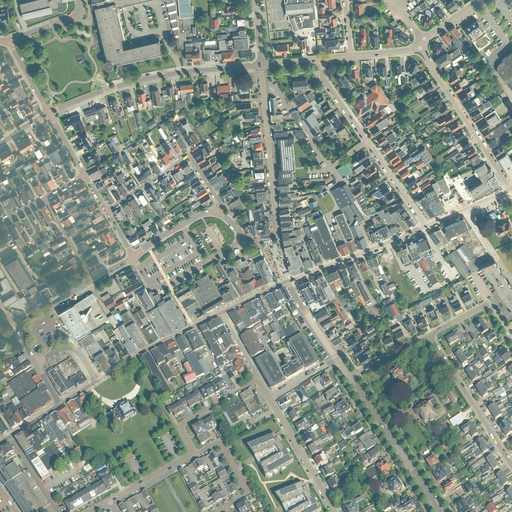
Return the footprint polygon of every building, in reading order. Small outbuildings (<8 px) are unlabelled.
[(67,6),(67,4),(67,3),(65,3),(64,0),(31,0),(20,3),(23,19),(24,19),(24,18),(30,17),(31,17),(31,16),(37,15),(38,15),(38,14),(44,14),(45,13),(51,12),(52,12),(52,10),(56,9),(58,10),(60,11),(62,11),(64,10),(66,8),(67,6)] [(162,52),(159,39),(159,40),(123,48),(121,38),(124,37),(117,6),(143,0),(95,0),(96,1),(94,2),(98,21),(100,21),(100,24),(99,24),(100,30),(102,30),(102,33),(101,33),(102,39),(104,38),(104,41),(103,42),(105,49),(106,49),(107,52),(105,52),(107,60),(106,60),(106,61),(111,65),(112,64),(112,63),(120,61),(121,62),(128,60),(127,59),(131,58),(131,59),(138,58),(138,56),(141,56),(141,57),(148,55),(148,54),(151,53),(151,55),(158,53),(158,52),(161,51),(162,52)] [(194,16),(193,12),(192,5),(190,5),(189,0),(177,0),(180,17),(194,16)] [(315,11),(315,7),(316,5),(314,4),(314,0),(313,0),(286,0),(286,1),(284,2),(285,14),(287,14),(289,17),(287,20),(290,21),(294,31),(295,31),(297,32),(299,29),(304,27),(303,27),(313,26),(313,19),(315,18),(315,11)] [(453,0),(452,0),(448,3),(445,0),(443,2),(445,5),(446,4),(450,10),(457,5),(453,0)] [(174,3),(167,5),(168,11),(176,9),(176,6),(174,3)] [(364,3),(362,3),(354,4),(355,13),(363,12),(362,6),(364,6),(364,3)] [(441,16),(445,13),(437,3),(433,6),(436,9),(434,11),(439,18),(439,17),(440,17),(441,17),(441,16)] [(235,7),(230,7),(230,5),(224,6),(224,12),(231,11),(235,10),(236,13),(244,12),(245,11),(245,9),(244,9),(244,6),(235,7)] [(0,12),(0,14),(1,20),(9,19),(7,9),(1,10),(2,12),(0,12)] [(419,13),(418,18),(419,20),(422,20),(421,22),(422,22),(421,23),(426,25),(426,23),(429,24),(431,17),(429,16),(429,15),(430,15),(430,11),(429,10),(426,9),(425,14),(425,15),(423,15),(423,14),(419,13)] [(380,13),(375,17),(374,17),(377,21),(383,17),(380,13)] [(336,17),(333,17),(333,14),(325,14),(325,15),(320,15),(321,19),(325,19),(325,20),(329,20),(329,24),(337,24),(336,17)] [(235,25),(238,25),(246,24),(246,23),(246,21),(245,21),(245,20),(245,17),(234,18),(235,25)] [(219,26),(218,18),(211,19),(211,27),(219,26)] [(491,41),(481,25),(477,20),(464,29),(468,34),(479,50),(492,41),(491,41)] [(451,38),(456,46),(457,46),(458,46),(461,52),(471,46),(469,43),(465,46),(460,40),(459,40),(457,36),(460,34),(454,26),(448,30),(454,38),(452,39),(451,38)] [(334,33),(334,31),(335,31),(335,27),(331,27),(331,33),(333,47),(335,47),(335,48),(338,47),(339,47),(338,39),(333,39),(333,38),(335,38),(334,33)] [(361,28),(361,31),(361,35),(358,36),(358,45),(359,45),(360,45),(361,45),(362,44),(365,44),(365,35),(366,35),(365,27),(361,28)] [(238,28),(239,33),(233,34),(233,38),(247,36),(247,32),(246,32),(245,28),(238,28)] [(390,33),(392,33),(391,28),(386,29),(386,33),(383,33),(384,42),(385,42),(386,43),(387,43),(388,42),(391,42),(390,33)] [(404,42),(408,37),(403,33),(403,32),(401,31),(400,31),(397,28),(395,31),(399,33),(396,37),(404,42)] [(377,30),(374,31),(373,31),(374,35),(370,36),(370,39),(371,39),(371,44),(378,43),(378,41),(379,41),(378,35),(377,30)] [(451,38),(446,31),(440,35),(448,47),(451,45),(448,40),(451,38)] [(229,49),(236,48),(239,48),(248,47),(247,37),(238,38),(218,40),(219,49),(229,48),(229,49)] [(289,47),(294,46),(294,43),(287,44),(277,44),(277,49),(277,51),(278,51),(278,52),(282,52),(282,54),(286,53),(286,52),(288,51),(287,46),(289,46),(289,47)] [(443,51),(444,48),(440,47),(441,44),(434,43),(433,48),(433,51),(439,52),(439,50),(443,51)] [(186,60),(193,59),(192,52),(191,46),(185,46),(186,60)] [(451,59),(461,53),(457,47),(448,53),(447,52),(435,59),(439,66),(451,59)] [(211,49),(203,50),(204,53),(203,53),(204,60),(208,60),(207,53),(210,53),(212,52),(211,50),(211,49)] [(210,53),(207,53),(208,60),(220,59),(220,58),(221,58),(221,61),(234,60),(234,59),(235,59),(235,56),(239,56),(240,58),(241,58),(241,54),(239,54),(239,51),(238,51),(235,52),(236,53),(235,53),(235,51),(233,51),(221,52),(221,54),(219,54),(219,53),(214,54),(210,54),(210,53)] [(511,90),(511,51),(502,59),(503,60),(500,62),(498,64),(497,66),(497,68),(497,71),(498,73),(511,90)] [(480,67),(481,67),(481,66),(477,60),(473,63),(477,69),(480,67)] [(417,68),(419,64),(412,61),(411,63),(410,62),(408,66),(409,66),(407,69),(408,70),(407,72),(411,74),(413,72),(415,73),(418,68),(417,68)] [(398,84),(401,83),(405,83),(404,76),(401,76),(400,64),(397,64),(396,64),(395,64),(395,65),(393,65),(394,73),(398,73),(399,76),(398,77),(398,84)] [(7,78),(14,74),(13,73),(14,73),(13,71),(12,71),(10,68),(4,72),(1,73),(2,76),(5,74),(7,78)] [(356,81),(359,80),(358,72),(357,68),(351,68),(352,77),(356,77),(356,81)] [(459,68),(458,69),(455,71),(456,71),(447,77),(449,80),(448,81),(450,83),(451,83),(459,78),(457,75),(458,74),(457,74),(461,71),(459,68)] [(346,87),(349,85),(345,78),(344,78),(341,73),(335,77),(337,81),(340,85),(344,83),(346,87)] [(429,78),(427,75),(425,73),(417,78),(416,76),(412,79),(414,83),(418,80),(421,84),(429,79),(429,78)] [(487,86),(496,81),(495,79),(494,80),(493,77),(490,79),(489,78),(484,81),(485,83),(484,83),(486,86),(487,86)] [(248,80),(234,81),(234,88),(235,89),(238,89),(238,92),(249,91),(250,91),(249,91),(248,80),(249,80),(248,79),(248,80)] [(306,79),(299,80),(301,92),(303,92),(303,88),(309,87),(309,83),(307,84),(306,79)] [(301,92),(299,80),(292,80),(293,85),(291,85),(291,89),(298,88),(298,93),(301,92)] [(419,93),(420,92),(423,90),(425,88),(426,91),(434,86),(433,85),(434,85),(433,84),(432,83),(430,81),(423,86),(417,90),(419,93)] [(460,85),(463,83),(461,81),(458,83),(458,82),(456,85),(455,84),(452,87),(456,92),(458,91),(459,91),(462,89),(460,85)] [(15,91),(11,93),(11,92),(8,94),(9,97),(23,89),(20,83),(13,87),(15,91)] [(371,87),(373,91),(353,105),(359,114),(372,105),(376,111),(389,102),(379,87),(376,84),(371,87)] [(229,85),(217,86),(218,91),(218,94),(230,93),(229,87),(229,85)] [(498,94),(503,90),(500,85),(495,89),(498,94)] [(166,87),(166,89),(162,90),(163,95),(171,93),(172,97),(174,97),(174,93),(172,86),(166,87)] [(469,91),(472,90),(470,87),(465,90),(465,91),(459,95),(460,97),(459,98),(461,101),(466,98),(467,100),(470,97),(469,95),(471,94),(469,91)] [(23,89),(9,97),(11,99),(14,97),(17,95),(19,99),(26,95),(23,89)] [(160,96),(159,93),(158,89),(155,90),(155,89),(153,89),(153,90),(152,90),(153,97),(152,97),(153,104),(158,103),(159,106),(165,105),(163,95),(160,96)] [(315,97),(311,91),(306,95),(310,101),(315,97)] [(139,93),(138,94),(140,101),(141,105),(148,103),(149,109),(152,108),(150,100),(150,98),(147,99),(146,96),(145,96),(144,92),(141,93),(141,92),(138,93),(139,93)] [(290,101),(297,97),(296,97),(299,95),(298,93),(295,95),(293,92),(287,97),(290,101)] [(430,106),(435,103),(442,98),(439,93),(432,97),(430,94),(424,97),(426,101),(427,101),(430,106)] [(294,100),(299,108),(301,111),(311,104),(303,94),(294,100)] [(134,109),(134,107),(135,107),(134,104),(134,103),(133,100),(132,100),(131,95),(124,97),(128,111),(134,109)] [(315,100),(314,99),(310,102),(313,105),(314,104),(317,108),(321,105),(319,104),(325,100),(325,99),(325,98),(324,97),(323,97),(322,95),(315,100)] [(419,100),(415,95),(406,101),(409,106),(419,100)] [(469,101),(464,104),(467,108),(466,108),(467,110),(468,110),(474,106),(476,108),(483,103),(478,95),(469,101)] [(271,113),(271,120),(276,120),(276,122),(280,121),(280,119),(282,119),(282,111),(277,112),(276,97),(270,97),(271,112),(271,113)] [(23,109),(20,111),(23,117),(34,111),(34,110),(34,109),(33,108),(31,105),(28,100),(22,103),(20,104),(23,109)] [(119,116),(124,114),(122,108),(120,109),(116,100),(113,100),(111,101),(110,102),(113,110),(117,109),(117,110),(119,116)] [(477,110),(471,114),(473,118),(473,119),(474,121),(475,121),(476,121),(483,116),(480,112),(486,108),(491,105),(488,100),(483,103),(476,108),(477,110)] [(321,106),(317,109),(317,108),(313,111),(315,114),(319,112),(320,114),(324,111),(326,113),(332,108),(328,103),(322,107),(321,106)] [(434,111),(435,112),(431,114),(432,116),(436,114),(440,111),(442,114),(449,109),(448,109),(449,109),(447,106),(445,104),(434,111)] [(93,108),(85,111),(87,116),(89,121),(96,118),(95,113),(98,112),(102,121),(108,119),(110,118),(105,106),(103,106),(97,108),(96,106),(92,107),(93,108)] [(302,119),(298,113),(296,110),(295,109),(290,113),(295,120),(302,119)] [(385,112),(383,109),(380,110),(379,110),(373,114),(374,115),(372,116),(371,115),(370,113),(363,118),(364,119),(365,121),(365,122),(365,123),(366,124),(367,124),(368,126),(375,121),(374,120),(378,117),(382,114),(385,112)] [(489,126),(501,119),(494,110),(476,122),(476,124),(477,125),(478,125),(481,129),(488,125),(489,126)] [(245,112),(246,120),(250,120),(250,121),(259,121),(259,111),(245,112)] [(451,112),(444,117),(443,116),(437,120),(440,125),(446,121),(447,122),(454,118),(454,117),(453,115),(452,115),(451,112)] [(5,114),(2,115),(2,114),(0,113),(0,120),(2,119),(6,127),(7,126),(8,127),(10,125),(9,125),(11,124),(7,116),(6,117),(5,114)] [(79,113),(70,117),(66,118),(64,119),(63,120),(67,127),(73,124),(76,130),(78,129),(79,130),(85,127),(82,120),(79,113)] [(309,129),(317,123),(310,113),(305,117),(308,121),(306,124),(309,129)] [(326,125),(337,117),(336,115),(337,115),(336,113),(335,113),(329,117),(330,119),(328,121),(328,120),(324,122),(326,125)] [(490,138),(511,123),(511,120),(508,114),(501,119),(489,126),(487,128),(482,131),(485,136),(488,134),(490,138)] [(376,124),(377,126),(371,130),(372,132),(372,133),(373,135),(374,135),(381,131),(380,129),(389,123),(387,119),(391,117),(389,115),(376,124)] [(326,125),(325,126),(324,127),(328,133),(336,127),(335,125),(341,122),(340,121),(341,120),(340,119),(339,119),(337,117),(326,125)] [(198,139),(193,131),(186,119),(181,122),(186,130),(189,134),(194,142),(198,139)] [(286,125),(286,122),(282,123),(282,121),(272,122),(272,127),(273,127),(274,130),(282,129),(282,126),(286,125)] [(453,131),(460,126),(459,126),(459,125),(459,124),(458,123),(457,121),(452,124),(445,128),(446,131),(447,131),(451,128),(453,131)] [(342,124),(340,126),(335,129),(340,138),(344,135),(346,134),(349,131),(345,124),(343,125),(342,124)] [(182,134),(181,133),(181,132),(178,127),(174,129),(177,135),(174,137),(182,149),(187,147),(180,135),(182,134)] [(261,134),(261,133),(260,127),(254,128),(254,127),(251,128),(242,133),(245,137),(249,134),(260,133),(260,134),(261,134)] [(43,141),(46,145),(50,143),(46,138),(49,136),(45,129),(44,130),(44,129),(41,131),(38,133),(40,135),(38,137),(40,141),(43,140),(43,141)] [(302,140),(307,136),(302,129),(294,129),(295,136),(299,136),(302,140)] [(449,137),(444,140),(446,143),(451,140),(454,144),(457,142),(456,141),(458,140),(465,135),(465,134),(464,132),(463,132),(462,129),(450,137),(449,137)] [(186,130),(184,131),(181,133),(182,134),(189,145),(194,142),(189,134),(186,130)] [(291,141),(294,141),(294,136),(288,136),(287,130),(274,131),(275,140),(276,141),(278,141),(280,169),(278,169),(279,182),(292,181),(291,168),(293,168),(291,141)] [(317,141),(323,137),(320,132),(314,136),(317,141)] [(393,132),(385,137),(384,135),(377,139),(377,140),(378,142),(379,142),(380,144),(387,140),(389,143),(395,139),(397,138),(393,132)] [(497,141),(503,136),(501,133),(488,141),(489,144),(492,148),(498,143),(497,141)] [(82,139),(76,143),(79,149),(86,145),(87,147),(92,144),(87,134),(81,137),(82,139)] [(261,134),(260,134),(249,135),(250,139),(247,139),(247,143),(243,145),(244,148),(255,143),(254,140),(261,140),(261,134)] [(510,139),(510,138),(508,135),(501,139),(504,143),(493,149),(495,152),(494,152),(496,155),(496,154),(497,155),(504,150),(503,148),(506,146),(504,142),(510,139)] [(22,142),(26,149),(30,147),(32,150),(35,148),(33,145),(29,137),(24,140),(24,139),(22,141),(22,142)] [(511,137),(511,138),(511,139),(511,158),(510,159),(506,152),(498,157),(511,179),(511,137)] [(111,141),(110,138),(106,141),(107,143),(106,143),(111,152),(117,149),(111,140),(111,141)] [(466,145),(470,143),(469,142),(470,141),(469,139),(468,139),(467,138),(465,139),(465,138),(455,145),(457,148),(462,145),(464,148),(467,146),(466,145)] [(173,140),(170,142),(177,153),(180,151),(179,149),(180,148),(175,140),(174,141),(173,140)] [(252,149),(262,148),(261,140),(257,142),(252,145),(252,149)] [(166,141),(162,144),(167,152),(166,153),(171,160),(174,158),(173,155),(174,154),(171,150),(170,148),(171,148),(166,141)] [(203,144),(206,149),(203,151),(201,149),(192,154),(195,158),(212,149),(208,141),(203,144)] [(26,149),(22,142),(16,145),(21,152),(23,151),(25,154),(27,153),(25,150),(26,149)] [(387,153),(396,147),(395,144),(391,147),(389,144),(383,148),(384,149),(384,150),(384,151),(385,151),(387,153)] [(391,160),(404,151),(407,149),(404,144),(400,147),(402,149),(397,153),(395,151),(388,156),(391,160)] [(43,155),(47,152),(45,149),(44,149),(41,145),(38,147),(43,155)] [(410,156),(418,150),(415,146),(407,151),(410,156)] [(423,160),(425,163),(433,158),(429,153),(424,147),(395,166),(398,170),(407,164),(406,164),(414,159),(415,160),(420,156),(423,160)] [(469,156),(476,152),(476,151),(476,150),(475,149),(474,149),(473,147),(468,150),(468,149),(462,153),(464,155),(467,153),(469,156)] [(13,160),(11,157),(14,155),(10,148),(4,152),(8,158),(10,162),(12,164),(15,163),(13,160)] [(42,156),(39,150),(39,149),(34,152),(38,158),(42,156)] [(53,164),(58,160),(62,158),(56,149),(47,154),(53,164)] [(251,150),(251,153),(254,153),(254,158),(263,158),(262,149),(251,150)] [(457,155),(460,153),(457,149),(451,153),(451,154),(449,155),(451,158),(453,157),(455,156),(457,155)] [(96,150),(95,151),(91,153),(87,155),(88,155),(85,157),(87,162),(94,158),(96,162),(102,159),(96,150)] [(165,164),(170,160),(162,150),(160,152),(162,156),(160,157),(165,164)] [(204,157),(210,154),(209,151),(196,159),(198,163),(205,159),(204,157)] [(359,162),(367,157),(366,155),(367,155),(366,153),(365,153),(363,151),(357,155),(350,159),(353,164),(358,160),(359,162)] [(405,153),(404,151),(391,160),(394,164),(401,159),(400,157),(405,153)] [(8,158),(4,152),(0,154),(0,157),(3,162),(6,160),(7,161),(9,160),(10,162),(8,163),(9,166),(12,164),(10,162),(8,158)] [(123,160),(119,153),(112,157),(114,161),(118,159),(120,162),(123,160)] [(127,164),(131,162),(125,153),(122,155),(127,164)] [(472,165),(481,159),(480,158),(481,157),(480,156),(479,156),(477,153),(470,158),(469,157),(464,160),(466,164),(469,162),(472,165)] [(254,166),(264,165),(263,158),(254,159),(254,166)] [(156,173),(160,170),(156,164),(155,164),(152,159),(150,160),(153,165),(152,166),(156,173)] [(202,169),(216,161),(214,159),(210,162),(209,159),(199,165),(202,169)] [(369,159),(354,169),(357,173),(362,169),(361,168),(365,166),(366,168),(372,164),(369,159)] [(437,165),(433,160),(429,163),(433,169),(437,165)] [(55,169),(54,168),(54,166),(53,164),(52,165),(50,161),(45,164),(48,170),(52,168),(53,170),(55,169)] [(60,165),(63,170),(65,168),(70,176),(74,174),(72,171),(72,170),(69,165),(67,162),(60,165)] [(145,162),(143,164),(141,165),(145,170),(150,177),(154,175),(149,168),(145,162)] [(181,173),(182,172),(183,173),(184,173),(186,173),(193,169),(188,162),(179,168),(179,170),(172,174),(177,181),(184,176),(181,173)] [(214,171),(213,169),(219,165),(218,162),(214,165),(214,164),(203,171),(206,175),(214,171)] [(347,162),(338,168),(337,169),(342,177),(352,170),(347,162)] [(501,183),(494,172),(490,168),(488,169),(484,162),(474,167),(479,175),(481,173),(485,178),(469,189),(468,189),(474,197),(483,194),(482,193),(485,192),(485,193),(493,189),(493,188),(495,187),(496,189),(499,187),(498,186),(501,183)] [(39,167),(50,187),(54,185),(51,178),(49,179),(46,174),(49,172),(44,164),(39,167)] [(63,170),(60,165),(60,164),(58,165),(59,168),(57,169),(63,180),(67,178),(63,170)] [(102,166),(103,167),(99,170),(98,167),(88,173),(91,177),(92,178),(101,173),(102,174),(108,170),(109,171),(112,169),(111,167),(110,167),(108,164),(106,164),(102,166)] [(408,170),(414,166),(412,164),(400,173),(403,178),(410,173),(410,172),(409,170),(409,171),(408,170)] [(138,168),(137,166),(137,165),(134,167),(139,175),(137,176),(141,183),(146,180),(138,168)] [(140,167),(138,165),(137,166),(138,168),(146,180),(150,177),(145,170),(143,172),(140,167)] [(372,166),(361,173),(363,175),(365,174),(367,178),(371,176),(370,174),(377,170),(376,169),(376,168),(375,167),(374,167),(374,166),(373,167),(372,166)] [(50,187),(39,167),(43,173),(40,175),(43,181),(44,180),(45,181),(42,183),(46,189),(50,187)] [(264,168),(254,169),(251,169),(252,175),(250,175),(246,176),(246,179),(250,179),(250,180),(265,178),(264,174),(264,172),(264,168)] [(417,169),(412,172),(408,175),(409,178),(406,180),(407,181),(406,182),(408,184),(409,184),(417,179),(415,177),(419,175),(423,172),(421,170),(419,171),(417,169)] [(183,178),(183,179),(185,182),(196,175),(194,171),(183,178)] [(57,183),(61,181),(57,174),(55,175),(54,172),(51,173),(53,176),(57,183)] [(117,176),(122,183),(125,181),(122,176),(124,175),(122,172),(117,176)] [(366,185),(369,183),(371,186),(376,183),(375,181),(381,176),(380,173),(379,174),(378,172),(364,181),(362,182),(363,183),(364,182),(366,185)] [(212,183),(223,176),(222,173),(217,176),(216,174),(209,178),(209,179),(209,180),(210,181),(211,181),(212,183)] [(447,173),(443,176),(444,177),(452,194),(454,194),(458,204),(459,204),(466,201),(465,201),(450,178),(447,173)] [(34,180),(31,182),(38,194),(43,191),(38,183),(40,182),(36,174),(32,176),(34,180)] [(453,177),(450,178),(465,201),(473,198),(474,197),(466,186),(458,175),(453,177)] [(225,178),(223,176),(212,183),(213,186),(214,188),(215,188),(222,184),(221,181),(225,178)] [(127,192),(119,179),(117,177),(115,178),(119,185),(117,187),(123,195),(127,192)] [(168,181),(167,182),(165,177),(160,180),(163,185),(160,186),(164,192),(172,187),(172,186),(168,181)] [(444,177),(437,180),(443,193),(440,195),(447,209),(458,204),(454,194),(452,194),(444,177)] [(130,190),(137,186),(133,180),(131,178),(125,182),(126,185),(130,190)] [(103,183),(101,180),(98,182),(97,181),(95,182),(96,185),(99,189),(100,188),(101,189),(106,187),(105,185),(106,184),(104,181),(103,183)] [(196,193),(204,187),(199,180),(192,184),(194,187),(192,189),(194,192),(195,192),(196,193)] [(418,185),(422,182),(421,180),(416,183),(416,182),(410,186),(412,188),(411,189),(412,191),(413,191),(414,191),(419,187),(418,185)] [(422,189),(426,186),(430,183),(428,180),(420,186),(422,189)] [(28,199),(24,192),(25,191),(21,183),(16,186),(19,190),(21,193),(19,194),(23,202),(28,199)] [(28,189),(26,187),(27,187),(25,183),(22,184),(29,198),(34,196),(30,188),(28,189)] [(87,190),(83,183),(75,187),(77,190),(78,192),(82,190),(83,192),(87,190)] [(118,192),(116,189),(117,189),(113,183),(109,186),(112,191),(112,192),(117,199),(120,197),(118,192)] [(182,192),(191,186),(189,183),(180,189),(182,192)] [(291,183),(288,183),(277,184),(278,188),(279,188),(279,191),(296,190),(297,190),(297,186),(291,186),(291,183)] [(352,200),(353,200),(355,199),(346,183),(340,187),(340,186),(331,191),(340,208),(352,200)] [(156,193),(152,185),(147,188),(154,200),(159,197),(156,193)] [(387,185),(381,189),(380,188),(371,194),(379,197),(380,196),(380,197),(383,194),(384,195),(390,190),(390,189),(390,188),(389,187),(388,187),(387,185)] [(424,189),(427,195),(431,203),(435,211),(435,212),(436,213),(438,213),(445,210),(441,202),(437,194),(435,191),(434,188),(432,185),(424,189)] [(106,187),(101,189),(106,197),(108,200),(110,203),(115,201),(106,187)] [(356,196),(363,192),(359,187),(352,191),(356,196)] [(190,197),(193,201),(198,197),(199,198),(208,192),(205,188),(190,197)] [(224,198),(233,192),(231,188),(222,194),(224,198)] [(21,203),(16,194),(14,195),(11,189),(8,191),(12,197),(16,205),(21,203)] [(267,200),(266,189),(255,189),(256,193),(252,193),(248,193),(245,194),(245,199),(256,198),(257,202),(252,203),(252,207),(263,204),(263,201),(267,200)] [(10,197),(9,198),(6,192),(3,194),(11,208),(15,206),(10,197)] [(91,196),(88,192),(84,194),(81,195),(82,195),(79,197),(81,201),(84,199),(84,200),(91,196)] [(146,210),(150,208),(146,203),(149,201),(143,192),(137,196),(146,210)] [(233,192),(224,198),(226,202),(230,200),(236,196),(233,192)] [(381,204),(385,201),(388,199),(389,201),(396,197),(395,196),(394,194),(392,192),(387,196),(386,195),(378,200),(381,204)] [(63,203),(72,198),(69,193),(64,196),(64,194),(60,196),(63,203)] [(366,197),(363,193),(356,198),(359,202),(366,197)] [(11,208),(3,194),(0,195),(0,196),(2,199),(3,200),(1,202),(6,211),(11,208)] [(196,202),(193,204),(195,207),(198,205),(201,202),(203,204),(212,198),(209,194),(196,202)] [(428,200),(424,194),(414,201),(426,218),(430,216),(431,216),(436,214),(436,213),(435,212),(432,207),(429,202),(428,200)] [(93,200),(91,196),(84,200),(84,199),(81,201),(82,203),(81,204),(82,205),(86,203),(86,204),(89,202),(93,200)] [(58,197),(54,199),(60,210),(62,209),(61,205),(62,204),(58,197)] [(141,207),(134,197),(129,201),(136,211),(135,212),(139,218),(142,215),(138,209),(141,207)] [(232,207),(241,201),(238,197),(229,202),(232,207)] [(60,210),(54,199),(50,202),(54,209),(56,212),(57,211),(57,212),(60,210)] [(156,199),(152,202),(156,208),(155,209),(158,213),(161,218),(162,218),(165,216),(156,199)] [(365,218),(353,200),(352,200),(340,208),(341,207),(350,222),(348,222),(349,226),(349,228),(350,227),(356,242),(355,242),(355,244),(356,243),(358,248),(367,244),(359,223),(362,221),(361,220),(365,218)] [(134,217),(136,215),(128,201),(122,205),(128,215),(132,213),(134,217)] [(241,201),(232,207),(235,212),(244,206),(241,201)] [(404,207),(400,202),(400,201),(392,204),(398,212),(404,207)] [(94,202),(87,206),(80,210),(82,212),(88,209),(90,213),(98,209),(94,202)] [(263,204),(252,207),(249,208),(250,220),(255,218),(264,216),(263,204)] [(40,208),(43,214),(46,219),(51,217),(48,211),(45,205),(40,208)] [(124,214),(125,214),(121,207),(117,209),(113,211),(117,218),(122,216),(124,220),(127,219),(124,214)] [(298,212),(301,217),(304,215),(311,212),(308,207),(298,212)] [(373,212),(370,207),(364,209),(366,215),(373,212)] [(415,223),(410,217),(404,208),(399,212),(404,219),(404,220),(409,226),(411,225),(412,224),(413,224),(415,223)] [(44,216),(42,217),(40,213),(40,214),(37,209),(33,212),(39,222),(42,226),(44,225),(43,223),(47,221),(46,219),(44,216)] [(89,217),(86,218),(88,221),(101,214),(98,209),(89,215),(90,217),(89,217)] [(395,210),(394,210),(390,213),(394,218),(399,225),(398,226),(401,230),(404,229),(403,229),(408,227),(408,226),(402,218),(401,218),(395,210)] [(325,260),(339,254),(323,214),(320,216),(317,211),(306,216),(317,244),(319,243),(320,244),(319,244),(325,260)] [(377,211),(375,212),(370,214),(372,219),(373,222),(376,229),(381,238),(383,238),(390,235),(391,234),(390,231),(386,224),(386,225),(385,223),(383,220),(377,211)] [(39,225),(36,220),(32,212),(27,215),(31,222),(37,231),(40,229),(38,225),(39,225)] [(349,228),(349,226),(348,226),(343,212),(342,212),(334,214),(344,238),(345,238),(346,240),(350,251),(357,248),(355,244),(355,242),(356,242),(350,227),(349,228)] [(102,215),(101,214),(88,221),(90,224),(92,222),(93,221),(94,223),(103,218),(102,215)] [(165,216),(162,218),(164,221),(165,223),(170,220),(167,215),(165,216)] [(391,215),(386,217),(386,216),(382,218),(385,223),(386,222),(388,226),(392,233),(392,234),(400,230),(399,230),(394,220),(391,215)] [(29,226),(30,225),(26,216),(21,219),(30,234),(33,232),(29,226)] [(68,217),(63,220),(61,221),(65,227),(72,223),(68,217)] [(165,223),(164,221),(163,221),(162,218),(161,218),(157,220),(156,221),(155,222),(157,226),(159,225),(160,227),(164,225),(163,225),(165,224),(165,225),(166,224),(165,223)] [(250,220),(250,223),(244,223),(245,229),(245,230),(247,231),(250,230),(250,232),(252,232),(252,233),(256,232),(256,227),(255,221),(255,218),(250,220)] [(441,241),(443,243),(448,253),(464,276),(478,266),(482,264),(478,257),(485,253),(483,249),(485,248),(472,227),(471,227),(468,229),(467,227),(464,218),(456,221),(434,230),(434,231),(441,241)] [(270,232),(269,219),(259,220),(255,221),(256,232),(261,232),(261,233),(269,233),(270,232)] [(24,233),(22,229),(24,228),(19,220),(14,223),(18,229),(21,235),(26,241),(29,239),(25,233),(24,233)] [(291,220),(281,221),(281,228),(293,227),(293,220),(291,220)] [(82,221),(79,222),(75,224),(76,225),(74,226),(73,224),(65,228),(68,232),(80,225),(83,224),(83,223),(82,221)] [(97,223),(89,228),(91,232),(94,230),(96,233),(101,230),(101,229),(107,225),(107,224),(106,223),(105,223),(104,221),(98,224),(97,223)] [(510,236),(511,235),(511,229),(511,228),(509,222),(505,224),(505,223),(504,223),(502,223),(501,224),(500,225),(499,225),(499,226),(495,228),(498,235),(498,234),(499,235),(501,235),(502,235),(502,234),(503,233),(507,231),(510,236)] [(342,254),(349,251),(344,239),(345,239),(338,223),(334,225),(336,230),(333,232),(336,240),(338,243),(342,254)] [(19,236),(16,231),(12,224),(7,226),(10,231),(9,231),(14,239),(16,243),(20,240),(18,237),(19,236)] [(83,224),(80,225),(68,232),(70,236),(78,232),(77,231),(80,229),(84,226),(83,224)] [(150,227),(153,233),(159,229),(155,224),(150,227)] [(317,244),(312,232),(309,225),(304,226),(309,239),(305,240),(310,249),(315,263),(322,261),(315,245),(317,244)] [(299,226),(296,227),(297,229),(296,229),(288,230),(282,231),(284,244),(284,246),(298,242),(299,242),(300,242),(300,241),(301,241),(301,238),(303,236),(302,233),(301,231),(300,228),(299,226)] [(132,227),(127,229),(126,230),(129,235),(135,232),(132,227)] [(376,231),(373,232),(371,229),(367,230),(371,242),(373,241),(373,242),(375,241),(375,240),(376,240),(377,241),(378,240),(379,239),(376,231)] [(109,230),(102,234),(101,233),(97,235),(101,241),(105,239),(112,235),(109,230)] [(128,238),(131,242),(146,232),(145,230),(140,234),(138,235),(137,233),(128,238)] [(440,240),(434,231),(432,232),(431,232),(429,233),(429,234),(428,234),(435,243),(436,244),(437,243),(439,246),(443,243),(440,240)] [(146,232),(131,242),(133,245),(141,240),(140,238),(141,237),(142,237),(147,234),(146,232)] [(431,248),(430,246),(430,245),(425,234),(416,238),(422,251),(428,263),(431,268),(435,266),(432,260),(430,256),(433,254),(431,249),(428,251),(428,250),(431,248)] [(112,235),(105,239),(107,244),(115,240),(112,235)] [(77,246),(85,241),(82,237),(74,241),(77,246)] [(57,248),(59,246),(66,242),(64,238),(57,243),(56,241),(51,245),(54,250),(55,249),(56,249),(57,248)] [(422,251),(416,238),(407,242),(411,253),(413,257),(414,260),(421,257),(421,259),(419,260),(424,269),(423,270),(432,284),(438,280),(431,268),(428,263),(422,251)] [(298,242),(284,246),(286,253),(287,260),(288,262),(289,267),(289,269),(291,273),(293,273),(306,268),(298,252),(299,252),(296,246),(299,245),(303,244),(303,242),(302,243),(301,241),(300,241),(300,242),(299,242),(298,242)] [(84,242),(77,246),(81,252),(87,248),(84,242)] [(413,261),(405,243),(396,247),(400,255),(404,265),(413,261)] [(104,244),(96,248),(98,252),(106,248),(104,244)] [(303,244),(299,245),(296,246),(299,252),(302,251),(305,257),(302,258),(306,267),(306,268),(313,265),(309,255),(306,249),(303,244)] [(58,250),(57,251),(55,252),(54,252),(58,259),(69,253),(67,250),(69,248),(67,245),(60,249),(58,250)] [(114,247),(111,249),(110,247),(106,250),(111,258),(115,255),(114,253),(121,249),(119,245),(114,247)] [(31,249),(35,254),(40,250),(36,246),(31,249)] [(31,249),(25,253),(28,258),(34,254),(31,249)] [(97,258),(100,257),(97,249),(91,252),(94,257),(86,261),(90,269),(100,264),(97,258)] [(107,255),(104,249),(98,253),(101,258),(107,255)] [(259,249),(249,254),(254,264),(251,265),(254,272),(257,271),(260,270),(261,272),(267,284),(273,281),(270,274),(272,273),(270,268),(266,261),(264,257),(262,258),(261,255),(262,254),(259,249)] [(33,280),(34,280),(18,255),(17,254),(2,263),(3,264),(2,264),(18,289),(19,289),(19,290),(20,289),(19,289),(21,289),(34,280),(33,280)] [(373,256),(372,257),(376,267),(377,271),(379,274),(381,274),(380,270),(378,266),(377,264),(379,263),(376,255),(375,255),(373,255),(373,256)] [(68,262),(63,265),(65,268),(66,270),(71,268),(71,269),(78,265),(76,261),(74,257),(67,261),(68,262)] [(376,267),(372,257),(370,257),(369,257),(368,257),(368,258),(367,258),(371,266),(373,266),(374,267),(373,268),(375,272),(376,275),(379,274),(377,271),(376,267)] [(240,258),(234,261),(238,269),(239,270),(249,292),(267,284),(261,272),(254,275),(249,265),(246,259),(242,261),(240,258)] [(241,279),(234,267),(230,259),(222,264),(227,272),(234,284),(241,296),(249,292),(241,279)] [(482,264),(478,266),(479,266),(481,265),(490,277),(491,277),(493,281),(492,282),(507,303),(508,302),(511,306),(510,307),(511,310),(511,287),(493,259),(482,264)] [(369,275),(371,274),(365,260),(364,260),(361,261),(360,261),(359,261),(358,261),(357,262),(361,271),(365,269),(365,270),(367,270),(369,275)] [(53,267),(55,271),(63,266),(61,262),(53,267)] [(223,277),(227,275),(219,262),(215,264),(223,277)] [(347,265),(353,277),(356,283),(365,300),(369,298),(361,281),(362,280),(359,274),(360,274),(354,262),(347,265)] [(1,301),(3,304),(5,306),(7,304),(9,307),(13,308),(15,310),(16,311),(18,311),(20,311),(21,310),(26,311),(30,308),(29,306),(30,305),(24,295),(20,298),(0,266),(0,280),(2,279),(7,287),(0,291),(0,293),(4,299),(1,301)] [(344,266),(337,269),(339,275),(341,274),(343,279),(346,285),(352,296),(360,292),(354,278),(351,280),(344,266)] [(122,279),(134,272),(132,267),(125,271),(126,273),(120,276),(122,279)] [(341,278),(336,269),(325,274),(330,283),(335,292),(340,300),(347,310),(348,309),(349,311),(352,309),(349,303),(350,303),(346,297),(341,287),(344,285),(341,280),(342,280),(341,278)] [(132,284),(139,280),(135,272),(128,276),(132,284)] [(203,308),(206,314),(207,313),(207,314),(226,304),(217,287),(212,277),(209,279),(207,274),(196,280),(199,285),(192,289),(198,299),(203,308)] [(347,317),(347,316),(342,308),(340,305),(339,305),(335,297),(328,284),(323,275),(323,274),(318,276),(329,297),(337,311),(339,314),(340,316),(342,320),(347,317)] [(330,300),(327,293),(318,276),(311,279),(320,295),(321,296),(324,303),(330,300)] [(458,283),(460,282),(462,284),(462,286),(465,285),(466,286),(468,285),(466,279),(465,278),(457,282),(458,283)] [(34,280),(21,289),(26,297),(30,295),(30,294),(38,289),(39,290),(41,294),(42,296),(43,297),(45,298),(46,298),(47,297),(49,296),(52,294),(46,286),(44,281),(39,284),(36,279),(34,280)] [(324,303),(321,296),(318,298),(310,282),(309,280),(299,284),(298,287),(307,304),(309,302),(314,313),(317,320),(330,313),(324,303)] [(133,290),(134,291),(142,286),(140,281),(131,286),(133,290)] [(218,287),(221,291),(227,304),(228,303),(234,300),(239,297),(230,281),(218,287)] [(380,284),(384,293),(389,291),(385,282),(380,284)] [(387,285),(389,290),(396,287),(393,282),(387,285)] [(175,290),(178,295),(189,315),(190,315),(191,314),(192,313),(193,313),(194,312),(195,312),(196,311),(197,311),(198,310),(199,310),(200,309),(201,309),(201,308),(202,307),(191,288),(188,283),(183,286),(186,291),(184,291),(182,287),(175,290)] [(133,290),(131,286),(125,290),(127,295),(134,291),(133,290)] [(163,298),(162,299),(161,297),(158,291),(153,293),(152,291),(148,292),(145,286),(136,291),(144,307),(153,301),(156,305),(165,300),(163,298)] [(466,304),(473,300),(467,289),(464,290),(464,291),(466,294),(462,296),(466,304)] [(298,315),(297,314),(297,313),(292,303),(286,292),(284,291),(280,293),(286,305),(293,316),(293,318),(298,315)] [(67,327),(68,326),(71,330),(70,331),(70,332),(70,333),(71,334),(73,333),(76,338),(78,337),(86,332),(95,326),(108,318),(99,303),(99,304),(92,292),(85,297),(72,304),(59,312),(59,313),(60,312),(65,321),(64,323),(65,325),(67,327)] [(112,296),(111,297),(108,292),(101,296),(106,304),(110,302),(114,299),(112,296)] [(180,306),(171,292),(161,297),(162,299),(163,298),(165,300),(156,305),(153,301),(144,307),(145,308),(149,306),(151,309),(147,311),(156,325),(155,326),(160,335),(163,333),(165,336),(172,332),(177,329),(176,328),(181,326),(182,327),(185,325),(185,324),(189,322),(185,316),(184,317),(179,307),(180,306)] [(286,305),(280,293),(279,293),(272,296),(273,296),(278,306),(285,317),(289,315),(284,306),(286,305)] [(366,303),(360,293),(357,294),(363,305),(366,303)] [(459,300),(457,298),(456,294),(453,296),(454,298),(450,300),(455,309),(462,306),(459,300)] [(128,296),(122,299),(125,303),(127,306),(132,303),(132,302),(130,299),(128,296)] [(285,317),(278,306),(273,296),(264,299),(269,307),(273,315),(273,316),(277,322),(285,317)] [(125,303),(122,299),(113,304),(115,308),(120,305),(122,309),(126,306),(124,303),(125,303)] [(277,323),(275,320),(269,310),(263,299),(258,301),(267,317),(270,322),(273,321),(275,324),(271,326),(279,338),(280,337),(282,340),(286,337),(284,334),(282,331),(280,327),(277,323)] [(443,315),(450,311),(447,304),(445,301),(442,302),(444,306),(440,308),(443,315)] [(257,302),(250,305),(260,323),(261,322),(263,325),(268,321),(257,302)] [(399,311),(395,302),(384,307),(388,316),(399,311)] [(260,323),(250,305),(244,308),(254,326),(260,323)] [(108,317),(110,320),(110,321),(115,328),(123,340),(131,353),(139,348),(139,347),(132,334),(125,324),(124,322),(122,323),(120,324),(113,315),(118,312),(115,308),(111,311),(113,314),(108,317)] [(141,308),(137,311),(141,317),(144,315),(145,315),(141,308)] [(434,308),(426,312),(429,316),(430,315),(433,321),(439,318),(434,308)] [(236,312),(236,313),(247,330),(253,326),(243,309),(236,312)] [(127,310),(121,314),(125,321),(124,322),(125,324),(132,334),(139,347),(140,348),(147,343),(137,327),(132,317),(127,310)] [(137,311),(133,313),(140,324),(139,325),(141,329),(149,342),(154,339),(143,322),(141,318),(141,317),(137,311)] [(236,313),(236,312),(229,316),(237,328),(241,334),(247,330),(245,327),(236,313)] [(421,327),(428,323),(424,317),(422,313),(420,315),(422,318),(417,320),(421,327)] [(144,315),(141,317),(141,318),(143,322),(154,339),(158,337),(151,324),(149,324),(147,320),(144,315)] [(333,321),(337,318),(336,316),(322,323),(323,324),(322,325),(323,325),(322,326),(323,328),(324,328),(325,328),(334,323),(333,321)] [(411,317),(407,319),(404,321),(407,327),(410,333),(416,329),(414,324),(411,317)] [(217,360),(220,358),(223,357),(221,354),(227,351),(234,348),(228,336),(219,320),(206,327),(200,330),(201,333),(208,344),(211,350),(210,350),(211,351),(211,350),(217,360)] [(481,336),(487,332),(488,331),(484,326),(481,321),(477,324),(476,324),(474,326),(481,335),(481,336)] [(398,339),(405,335),(402,328),(400,325),(397,326),(399,330),(395,332),(398,339)] [(121,359),(103,329),(101,326),(92,332),(93,334),(96,339),(97,340),(100,344),(105,353),(107,352),(114,363),(115,363),(120,359),(121,359)] [(286,338),(291,335),(292,335),(295,333),(292,328),(290,326),(282,331),(284,334),(286,337),(286,338)] [(338,328),(337,329),(336,329),(335,327),(330,329),(331,331),(328,333),(329,334),(328,335),(330,338),(339,334),(337,331),(340,329),(338,328)] [(263,352),(266,351),(265,349),(262,351),(259,344),(261,342),(259,339),(257,340),(253,334),(255,332),(254,330),(252,332),(252,331),(241,338),(241,339),(242,340),(243,342),(242,343),(243,344),(244,344),(245,345),(245,347),(246,347),(247,349),(247,350),(248,351),(249,353),(248,353),(249,355),(250,354),(251,356),(251,358),(252,358),(253,359),(264,353),(263,352)] [(377,333),(375,330),(367,335),(369,338),(377,333)] [(208,354),(205,348),(196,331),(195,332),(185,337),(197,360),(198,363),(203,360),(204,360),(202,357),(208,354)] [(387,344),(394,341),(391,335),(390,335),(388,331),(386,333),(388,337),(384,339),(387,344)] [(84,346),(85,345),(86,347),(85,348),(99,371),(106,367),(107,368),(112,365),(92,332),(80,339),(84,346)] [(481,336),(481,335),(480,336),(481,338),(482,340),(485,338),(488,343),(489,343),(494,339),(496,338),(495,336),(492,332),(489,335),(487,332),(481,336)] [(275,345),(280,342),(275,333),(270,336),(275,345)] [(356,338),(361,335),(359,333),(354,336),(354,335),(351,337),(347,340),(349,342),(348,343),(350,345),(351,346),(358,341),(356,338)] [(460,336),(459,336),(458,336),(457,333),(455,334),(445,340),(449,346),(452,344),(458,340),(459,341),(462,341),(461,336),(460,336)] [(335,345),(343,340),(339,334),(331,339),(335,345)] [(258,362),(255,364),(257,367),(260,371),(261,373),(266,381),(267,384),(270,388),(272,392),(274,390),(285,383),(288,381),(293,379),(297,376),(305,372),(316,365),(319,364),(317,361),(314,357),(313,354),(308,346),(307,344),(305,339),(303,336),(300,338),(289,344),(300,364),(293,368),(289,361),(284,363),(288,371),(280,375),(269,356),(258,362)] [(197,360),(185,337),(183,338),(177,341),(183,353),(196,379),(204,376),(198,363),(197,360)] [(361,346),(366,343),(364,340),(360,343),(357,345),(353,348),(354,351),(355,354),(356,353),(356,354),(363,349),(361,346)] [(123,358),(131,353),(125,343),(121,345),(119,341),(114,344),(123,358)] [(176,354),(176,352),(179,351),(175,342),(174,342),(165,346),(170,356),(171,358),(175,356),(174,355),(176,354)] [(165,346),(157,350),(162,358),(163,358),(163,359),(167,365),(170,363),(173,367),(175,366),(173,361),(173,362),(170,357),(170,356),(165,346)] [(283,347),(277,350),(280,355),(286,352),(283,347)] [(368,354),(372,351),(370,348),(358,356),(360,360),(360,361),(361,362),(362,362),(362,363),(370,358),(368,354)] [(488,355),(484,348),(478,352),(483,358),(488,355)] [(232,357),(239,354),(236,349),(229,353),(231,355),(226,357),(228,360),(232,357)] [(497,359),(494,361),(495,363),(507,355),(503,349),(497,353),(494,355),(497,359)] [(165,363),(163,359),(162,358),(161,358),(157,350),(151,353),(151,354),(153,358),(156,362),(158,367),(159,366),(162,370),(161,370),(168,381),(170,380),(172,383),(175,382),(165,363)] [(458,361),(468,354),(467,352),(464,354),(464,355),(463,356),(460,352),(455,356),(458,361)] [(468,354),(458,361),(462,366),(467,363),(465,360),(467,359),(467,360),(473,356),(470,353),(468,354)] [(28,362),(26,359),(23,354),(10,363),(12,365),(13,364),(18,362),(21,366),(28,362)] [(172,394),(156,367),(151,359),(149,354),(142,358),(145,364),(158,387),(159,386),(165,398),(172,394)] [(239,354),(232,357),(228,360),(230,363),(234,360),(235,362),(241,359),(239,354)] [(507,355),(495,363),(497,365),(502,361),(505,365),(511,360),(507,355)] [(79,369),(79,368),(73,359),(70,361),(70,360),(57,368),(58,369),(67,384),(70,382),(75,390),(86,383),(85,380),(85,379),(81,371),(80,372),(79,369)] [(225,367),(223,368),(220,370),(220,371),(223,369),(224,371),(230,380),(227,374),(231,372),(232,371),(243,365),(240,361),(233,365),(235,367),(234,368),(233,368),(230,369),(230,368),(227,369),(225,367)] [(408,370),(414,367),(411,361),(405,365),(408,370)] [(18,362),(13,364),(12,365),(15,370),(14,370),(14,371),(12,372),(15,376),(31,366),(28,362),(21,366),(18,362)] [(186,385),(196,380),(188,364),(183,367),(188,376),(183,378),(186,385)] [(243,365),(232,371),(233,373),(234,373),(235,372),(235,371),(237,370),(238,373),(245,368),(243,365)] [(469,377),(479,371),(477,369),(476,369),(474,366),(471,368),(465,372),(469,377)] [(54,371),(68,394),(75,390),(70,382),(67,384),(58,369),(54,371)] [(406,388),(405,387),(415,381),(412,376),(411,377),(408,372),(402,376),(398,369),(390,375),(392,379),(394,382),(395,382),(398,385),(397,386),(400,390),(401,390),(402,391),(404,391),(406,390),(406,388)] [(484,379),(491,374),(488,370),(484,373),(484,374),(482,376),(484,379)] [(12,396),(14,394),(30,418),(30,417),(29,416),(34,412),(35,413),(37,412),(39,411),(40,410),(41,410),(40,408),(45,405),(46,406),(47,406),(46,406),(48,405),(49,404),(50,404),(50,403),(51,403),(52,402),(51,402),(50,401),(51,401),(50,400),(49,399),(49,398),(48,397),(48,396),(48,397),(47,395),(46,395),(45,393),(47,392),(38,377),(37,378),(32,372),(34,371),(26,375),(25,373),(8,384),(5,389),(10,397),(12,396)] [(52,371),(46,374),(55,388),(56,387),(58,392),(57,393),(60,397),(62,398),(68,394),(54,371),(52,372),(52,371)] [(479,371),(469,377),(472,383),(478,379),(480,377),(479,374),(480,373),(479,371)] [(327,375),(320,379),(319,378),(313,382),(316,386),(318,384),(321,390),(324,388),(332,383),(328,378),(328,377),(327,375)] [(222,378),(215,382),(216,383),(220,391),(225,389),(223,385),(226,383),(222,378)] [(301,386),(301,387),(304,391),(307,389),(306,388),(312,384),(309,380),(301,386)] [(220,391),(216,383),(211,386),(216,394),(220,391)] [(487,384),(483,387),(481,384),(475,388),(479,393),(489,387),(487,384)] [(502,385),(499,387),(504,394),(510,390),(509,388),(507,385),(503,387),(502,385)] [(210,387),(205,390),(210,398),(214,395),(210,387)] [(490,389),(489,387),(479,393),(482,399),(488,395),(485,391),(487,390),(487,391),(490,389)] [(204,388),(199,391),(205,400),(210,398),(205,390),(204,388)] [(336,391),(334,388),(324,395),(326,398),(326,400),(327,402),(329,403),(333,400),(333,399),(340,394),(337,391),(336,391)] [(444,394),(447,398),(448,397),(453,405),(459,401),(451,389),(444,394)] [(250,391),(239,397),(243,403),(243,404),(253,398),(252,396),(250,391)] [(190,398),(194,406),(197,405),(199,403),(197,400),(200,398),(197,393),(194,395),(195,396),(190,398)] [(85,414),(89,412),(95,408),(91,402),(86,394),(67,406),(74,416),(79,418),(82,422),(76,425),(80,431),(91,425),(85,414)] [(302,404),(308,400),(305,394),(298,398),(302,404)] [(312,403),(320,398),(318,394),(310,400),(312,403)] [(433,419),(437,416),(434,411),(432,413),(429,408),(436,403),(431,395),(426,398),(428,402),(414,411),(418,416),(419,415),(424,423),(428,420),(429,422),(431,422),(433,421),(433,419)] [(285,398),(277,403),(278,405),(280,407),(288,402),(290,401),(287,396),(285,397),(285,398)] [(243,403),(225,413),(231,422),(232,422),(237,419),(248,413),(251,417),(256,414),(257,414),(261,411),(259,407),(260,406),(257,397),(253,398),(243,404),(243,403)] [(29,418),(24,411),(20,404),(16,398),(11,401),(19,414),(24,422),(24,421),(25,422),(26,421),(26,420),(29,418)] [(185,400),(182,401),(185,407),(187,405),(189,409),(192,407),(192,408),(194,406),(190,398),(185,401),(185,400)] [(185,407),(182,401),(179,403),(180,404),(175,407),(180,415),(182,413),(184,412),(182,408),(185,407)] [(338,411),(347,405),(346,404),(344,401),(335,407),(334,407),(337,412),(338,411)] [(320,411),(314,402),(311,404),(317,413),(320,411)] [(133,416),(136,415),(134,411),(135,410),(134,406),(132,407),(129,403),(108,415),(113,424),(121,419),(123,422),(126,420),(133,416)] [(23,423),(15,409),(13,405),(7,408),(19,426),(23,423)] [(324,417),(334,411),(331,405),(317,413),(320,418),(324,416),(324,417)] [(348,407),(347,405),(331,416),(334,420),(341,416),(343,418),(346,416),(345,413),(350,410),(348,407)] [(498,411),(503,407),(502,405),(496,408),(494,405),(488,409),(491,415),(498,410),(498,411)] [(18,426),(19,426),(7,408),(5,409),(4,406),(0,408),(0,411),(3,416),(3,415),(8,422),(12,428),(13,429),(13,430),(13,429),(18,426)] [(71,437),(80,431),(69,413),(65,407),(66,409),(58,415),(57,413),(56,413),(66,428),(71,437)] [(180,415),(175,407),(170,409),(170,408),(167,410),(170,415),(173,414),(175,417),(177,416),(180,415)] [(498,411),(498,410),(491,415),(495,420),(501,416),(499,413),(503,411),(503,412),(505,411),(504,410),(505,409),(503,407),(498,411)] [(295,415),(299,412),(298,410),(294,412),(289,415),(292,422),(298,419),(295,415)] [(66,429),(62,423),(56,413),(50,417),(56,425),(56,426),(59,430),(61,432),(66,429)] [(459,416),(447,423),(451,429),(463,422),(459,416)] [(0,434),(1,433),(3,436),(9,432),(0,417),(0,434)] [(65,440),(56,426),(50,417),(43,421),(47,426),(48,426),(52,431),(58,440),(60,443),(65,440)] [(218,427),(212,418),(192,429),(201,445),(211,440),(207,433),(218,427)] [(305,425),(307,424),(305,420),(303,422),(295,426),(298,432),(306,427),(305,425)] [(505,422),(499,426),(502,432),(511,426),(508,420),(505,422)] [(43,421),(38,425),(43,430),(47,435),(48,435),(54,444),(58,440),(52,431),(48,426),(47,426),(43,421)] [(461,430),(463,433),(459,435),(461,438),(464,435),(474,429),(470,424),(461,430)] [(24,434),(22,435),(28,444),(47,474),(47,473),(51,470),(50,469),(61,462),(63,464),(62,465),(63,468),(67,465),(64,460),(63,461),(42,431),(43,430),(38,425),(33,428),(33,429),(31,431),(34,435),(32,437),(30,438),(28,438),(27,437),(25,436),(24,434)] [(332,434),(337,431),(333,425),(328,428),(332,434)] [(351,428),(343,433),(347,439),(351,436),(350,435),(353,433),(355,435),(363,430),(362,429),(363,429),(361,427),(359,425),(351,429),(351,428)] [(511,428),(511,425),(511,426),(502,432),(506,437),(511,433),(511,429),(511,428)] [(474,429),(464,435),(466,437),(469,436),(468,435),(469,434),(472,438),(477,435),(474,429)] [(316,433),(313,435),(312,434),(309,436),(308,434),(301,437),(305,444),(311,441),(315,439),(314,437),(317,435),(316,433)] [(15,439),(40,478),(42,481),(49,476),(47,474),(28,444),(22,435),(15,439)] [(363,446),(370,441),(369,441),(370,440),(369,438),(368,438),(366,436),(359,441),(355,444),(357,446),(359,449),(363,446)] [(274,437),(247,447),(252,455),(254,459),(261,455),(261,456),(268,452),(269,453),(276,449),(280,456),(260,467),(265,478),(288,466),(291,462),(291,459),(274,437)] [(475,452),(484,446),(481,440),(475,444),(473,446),(475,449),(473,449),(471,451),(472,454),(474,453),(475,452)] [(342,450),(348,446),(345,441),(338,445),(342,450)] [(363,446),(359,449),(357,450),(359,453),(365,449),(367,452),(374,447),(373,446),(374,445),(373,444),(372,444),(370,441),(363,446)] [(427,447),(429,451),(437,447),(434,443),(427,447)] [(471,443),(466,447),(465,447),(459,451),(461,453),(473,446),(471,443)] [(12,459),(16,456),(9,444),(0,449),(1,450),(5,457),(5,458),(7,460),(4,462),(5,464),(12,459)] [(447,448),(445,444),(435,450),(437,454),(447,448)] [(317,445),(315,446),(314,445),(308,449),(312,456),(318,452),(322,450),(320,447),(316,449),(315,448),(318,446),(317,445)] [(488,451),(484,446),(475,452),(474,453),(477,458),(482,454),(482,455),(488,451)] [(79,448),(74,452),(79,459),(84,456),(79,448)] [(376,458),(379,455),(378,452),(378,451),(377,450),(376,450),(376,449),(363,458),(366,462),(368,460),(370,463),(376,458)] [(73,460),(72,461),(73,462),(78,458),(73,451),(69,454),(73,460)] [(62,456),(68,464),(72,462),(67,453),(62,456)] [(220,466),(217,468),(214,462),(217,460),(213,453),(179,472),(183,479),(187,477),(190,483),(187,485),(195,499),(198,497),(202,503),(198,505),(202,511),(236,492),(232,485),(228,487),(225,481),(228,479),(220,466)] [(320,457),(314,460),(318,467),(320,465),(321,467),(328,463),(323,455),(320,457)] [(435,460),(439,457),(437,455),(434,457),(426,462),(429,466),(428,467),(429,468),(430,468),(431,469),(438,464),(435,460)] [(22,465),(17,458),(16,456),(12,459),(22,475),(5,486),(21,511),(39,511),(50,505),(28,471),(25,473),(20,466),(22,465)] [(485,468),(495,462),(491,457),(486,460),(489,464),(487,465),(487,464),(484,466),(485,468)] [(5,464),(3,465),(0,466),(0,479),(5,486),(22,475),(12,459),(5,464)] [(469,467),(474,464),(476,462),(474,459),(467,463),(469,467)] [(385,462),(376,467),(377,468),(374,470),(372,468),(363,473),(365,476),(363,478),(365,480),(368,478),(369,480),(376,475),(375,474),(379,472),(383,478),(388,475),(386,472),(390,469),(386,463),(385,462)] [(498,468),(495,462),(485,468),(481,471),(483,475),(490,471),(489,469),(491,468),(493,471),(498,468)] [(448,481),(454,477),(450,471),(451,470),(449,468),(448,469),(447,466),(441,470),(434,475),(435,477),(437,481),(439,483),(446,478),(448,481)] [(358,473),(357,474),(358,476),(366,471),(364,467),(357,471),(358,473)] [(334,470),(332,471),(329,472),(327,468),(321,472),(325,479),(331,475),(335,473),(334,470)] [(102,482),(96,486),(101,495),(117,486),(108,470),(98,476),(102,482)] [(495,485),(505,478),(501,473),(496,476),(498,480),(497,481),(496,480),(493,482),(495,485)] [(456,476),(454,477),(449,481),(450,482),(442,487),(444,490),(445,492),(446,492),(448,491),(448,492),(452,489),(451,489),(453,488),(451,485),(456,481),(459,479),(456,476)] [(508,483),(505,478),(495,485),(496,487),(499,485),(501,488),(508,483)] [(341,486),(338,481),(336,479),(333,480),(327,483),(331,490),(336,487),(337,488),(341,486)] [(393,493),(401,487),(399,484),(399,483),(397,482),(395,479),(387,485),(385,481),(376,486),(378,489),(381,487),(383,490),(388,487),(393,493)] [(474,490),(470,483),(463,488),(467,494),(474,490)] [(302,485),(274,496),(280,504),(282,507),(289,504),(296,501),(297,501),(303,498),(308,505),(294,511),(317,511),(319,511),(318,508),(302,485)] [(96,486),(91,488),(97,498),(101,495),(96,486)] [(97,498),(91,488),(87,491),(92,500),(97,498)] [(457,490),(448,496),(452,502),(461,496),(457,490)] [(87,491),(82,493),(88,503),(92,500),(87,491)] [(157,511),(153,504),(149,506),(146,500),(149,498),(146,491),(141,494),(136,497),(128,502),(122,505),(118,507),(120,511),(124,511),(126,511),(157,511)] [(502,492),(496,495),(490,499),(493,503),(500,499),(499,498),(504,495),(502,492)] [(88,503),(82,493),(78,496),(83,506),(88,503)] [(83,506),(78,496),(73,498),(79,508),(83,506)] [(476,496),(470,499),(469,499),(465,501),(466,503),(464,504),(462,500),(455,505),(455,506),(454,506),(456,508),(457,508),(458,510),(471,501),(477,498),(476,496)] [(79,508),(73,498),(71,500),(69,498),(68,499),(69,501),(75,511),(79,508)] [(245,498),(239,502),(241,504),(236,507),(237,509),(238,511),(240,511),(247,508),(250,506),(250,505),(249,503),(248,503),(245,498)] [(405,500),(404,501),(402,498),(397,502),(400,505),(401,506),(398,509),(399,511),(403,509),(404,511),(407,510),(408,511),(412,509),(410,507),(413,506),(412,503),(410,501),(407,503),(405,500)] [(72,511),(75,511),(69,501),(64,503),(69,511),(72,511)] [(471,501),(458,510),(459,511),(467,511),(469,511),(466,507),(468,506),(469,507),(473,504),(471,501)]
